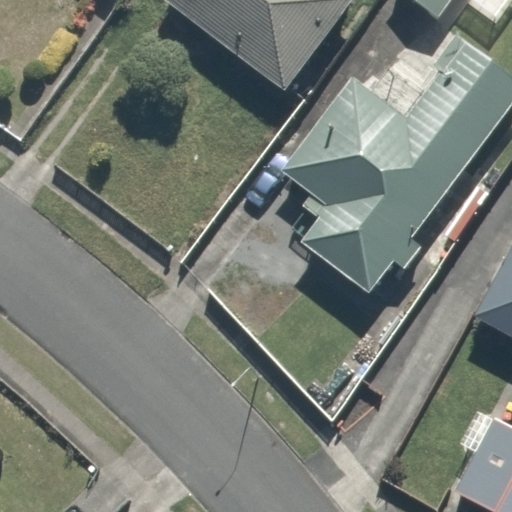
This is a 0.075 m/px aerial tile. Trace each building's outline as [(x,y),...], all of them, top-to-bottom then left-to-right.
[(162,0),(162,1),(285,93),(354,0),(162,0)] [(418,0),(442,21),(459,0),(472,0),(494,18),(509,0),(418,0)] [(355,79),(285,169),(313,191),(304,203),(324,218),(301,246),(369,298),(511,113),(511,46),(482,24),(407,120),(355,79)] [(511,253),(477,319),(511,337),(511,253)] [(511,511),(511,424),(498,417),(457,495),(489,511),(511,511)]
